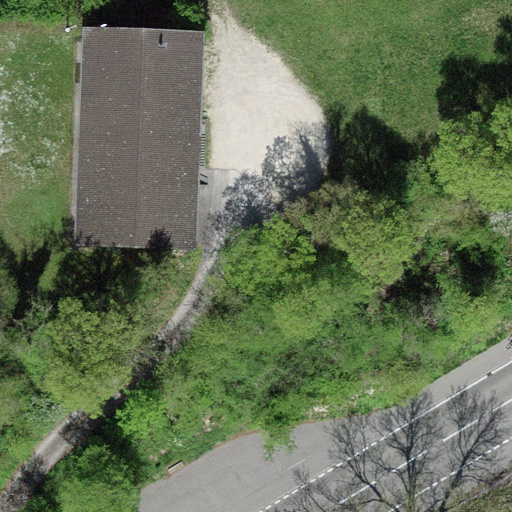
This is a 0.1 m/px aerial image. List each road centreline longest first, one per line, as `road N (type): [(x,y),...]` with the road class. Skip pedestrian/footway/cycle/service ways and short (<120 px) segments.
road 1 (track): [(204,0),(232,44),(228,186),(210,276),(131,381),(23,484),(9,511)]
road 2 (primary): [(324,511),(511,399)]
